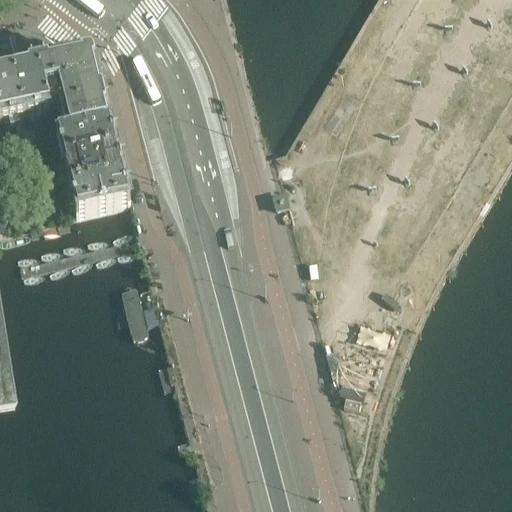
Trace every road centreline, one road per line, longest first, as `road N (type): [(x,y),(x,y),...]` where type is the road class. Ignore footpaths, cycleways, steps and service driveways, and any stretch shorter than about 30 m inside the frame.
road 1 (primary): [(90,4),(124,42),(162,116),(263,511)]
road 2 (primary): [(297,511),(200,143),(169,57),(130,0)]
